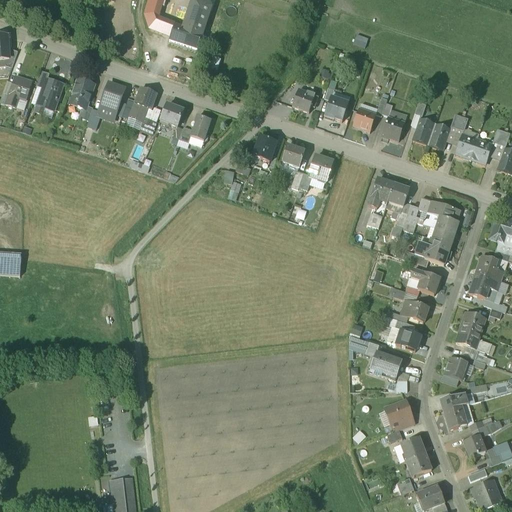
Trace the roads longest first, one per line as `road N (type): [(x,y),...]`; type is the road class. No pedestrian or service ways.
road 1 (residential): [(0,23),(488,196)]
road 2 (residential): [(464,511),(429,424),(424,386),(488,196)]
